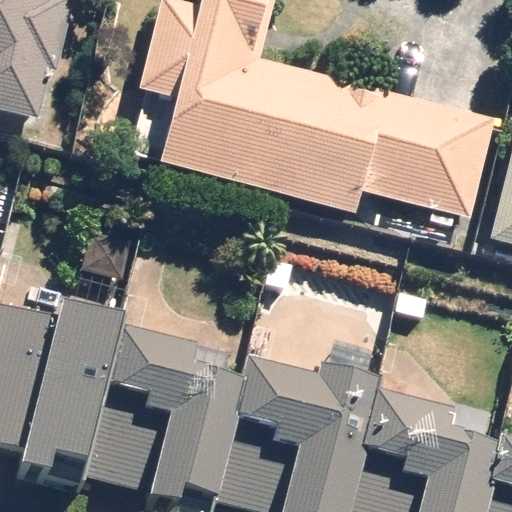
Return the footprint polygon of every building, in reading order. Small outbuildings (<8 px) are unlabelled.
[(0,0),(0,121),(42,132),(72,0),(0,0)] [(272,0),(168,0),(144,103),(183,112),(168,174),(360,220),(366,198),(471,223),(494,126),(256,69),(272,0)] [(511,160),(490,245),(511,251),(511,160)] [(134,246),(92,236),(82,278),(124,288),(134,246)] [(57,471),(99,482),(137,341),(1,305),(0,309),(0,457),(27,465),(21,486),(51,494),(57,471)] [(154,511),(215,511),(216,509),(247,392),(201,380),(207,360),(137,341),(99,482),(97,489),(146,502),(144,509),(154,511)] [(247,392),(216,509),(225,511),(350,511),(379,404),(382,395),(322,379),(320,389),(253,372),(247,392)] [(492,511),(507,456),(454,441),(458,425),(379,404),(350,511),(492,511)] [(511,511),(511,446),(510,445),(507,456),(492,511),(511,511)]
